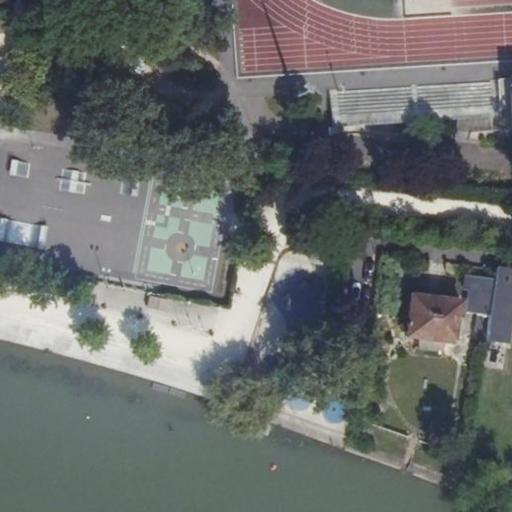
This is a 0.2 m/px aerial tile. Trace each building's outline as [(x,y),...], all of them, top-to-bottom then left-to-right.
[(0,0),(0,10),(5,7),(8,0),(0,0)] [(25,177),(27,162),(9,160),(7,175),(25,177)] [(0,220),(0,242),(42,247),(45,225),(0,220)] [(511,274),(497,273),(495,283),(489,320),(486,344),(507,347),(511,313),(511,274)] [(473,280),(467,316),(489,320),(495,283),(473,280)] [(406,339),(450,346),(451,338),(453,323),(458,323),(460,307),(413,300),(411,316),(409,316),(409,319),(406,339)]
